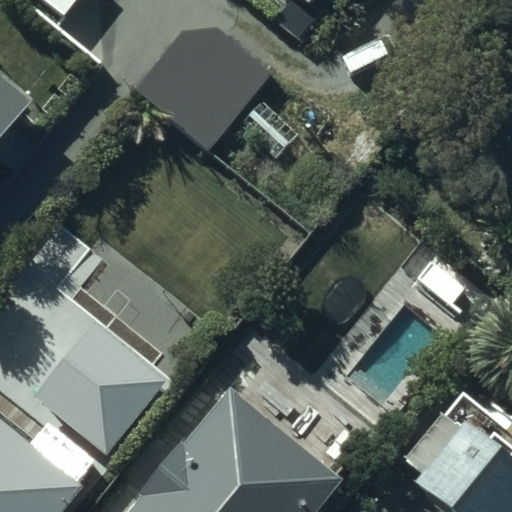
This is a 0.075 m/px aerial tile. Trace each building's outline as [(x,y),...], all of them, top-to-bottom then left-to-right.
[(248,0),(285,28),(307,0),(248,0)] [(172,41),(126,96),(206,156),(267,74),(215,36),(172,41)] [(0,169),(38,123),(0,92),(0,169)] [(355,196),(319,168),(295,198),(330,226),(355,196)] [(171,294),(221,333),(282,258),(232,218),(171,294)] [(125,286),(91,258),(46,314),(80,342),(125,286)] [(0,511),(65,511),(151,402),(96,360),(0,481),(0,511)] [(332,511),(343,499),(223,404),(135,511),(332,511)] [(511,511),(511,448),(502,460),(483,445),(476,454),(451,435),(449,437),(430,422),(392,471),(412,486),(403,497),(421,511),(511,511)]
